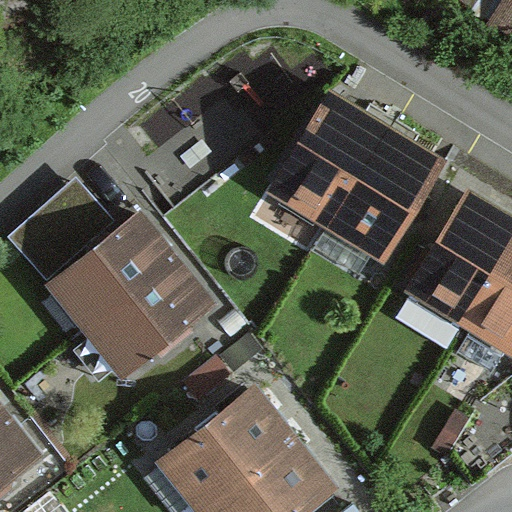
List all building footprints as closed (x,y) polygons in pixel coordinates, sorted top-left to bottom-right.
[(511,0),(506,0),(493,22),(511,33),(511,0)] [(212,73),(178,100),(212,143),(246,117),(212,73)] [(390,136),(333,101),(275,196),(332,231),(390,136)] [(447,171),(390,136),(332,231),(389,265),(447,171)] [(414,297),(464,327),(511,245),(511,229),(469,204),(414,297)] [(134,221),(56,283),(93,329),(171,267),(134,221)] [(511,245),(464,327),(511,354),(511,245)] [(171,267),(93,329),(131,375),(208,313),(171,267)] [(205,511),(288,449),(248,398),(166,461),(205,511)] [(0,418),(0,486),(34,460),(0,418)] [(312,511),(327,500),(288,449),(205,511),(312,511)] [(363,511),(354,501),(340,511),(363,511)]
